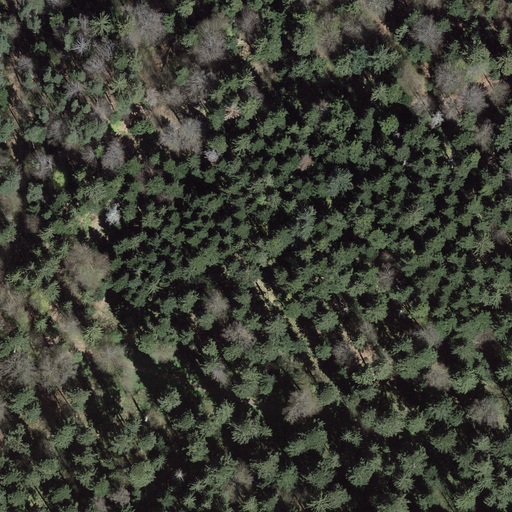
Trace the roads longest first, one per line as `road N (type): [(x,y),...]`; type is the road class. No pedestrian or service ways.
road 1 (track): [(0,325),(52,338),(55,281),(74,250),(212,94),(268,64),(363,47),(404,0)]
road 2 (track): [(52,338),(273,404),(418,439),(511,450)]
road 3 (track): [(0,281),(21,214),(14,97),(20,0)]
